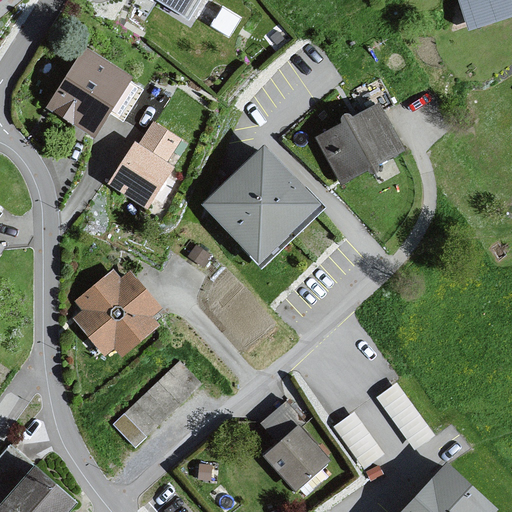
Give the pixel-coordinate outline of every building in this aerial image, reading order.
[(194,0),(160,0),(186,14),(194,0)] [(511,0),(457,0),(469,35),(511,21),(511,0)] [(80,41),(42,102),(89,131),(127,70),(80,41)] [(340,130),(318,141),(343,184),(368,174),(376,177),(382,174),(382,164),(409,155),(381,107),(356,119),(350,116),(344,116),(341,119),(340,125),(340,130)] [(135,133),(104,183),(149,211),(161,191),(168,195),(181,173),(173,168),(174,162),(191,135),(152,112),(138,134),(135,133)] [(319,198),(262,139),(199,199),(257,258),(319,198)] [(114,269),(78,299),(85,307),(76,315),(105,349),(113,343),(122,352),(158,322),(154,310),(160,305),(129,268),(120,276),(114,269)] [(179,359),(112,422),(135,447),(200,381),(179,359)] [(415,443),(435,428),(397,376),(378,390),(415,443)] [(355,405),(333,420),(363,463),(385,447),(355,405)] [(304,426),(265,460),(296,494),(332,462),(304,426)] [(0,511),(65,511),(78,497),(12,442),(1,455),(15,467),(3,481),(11,488),(0,500),(0,511)] [(500,511),(441,459),(394,511),(500,511)]
